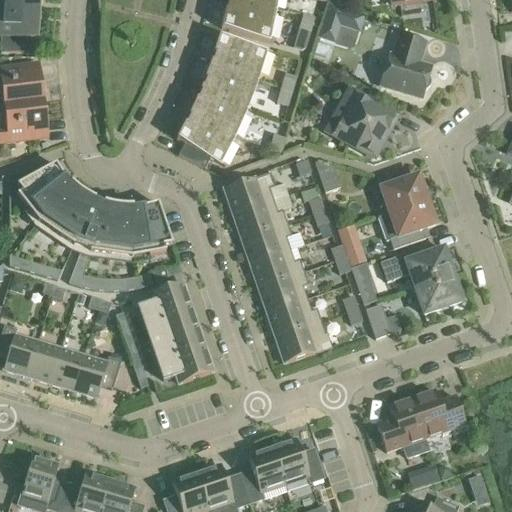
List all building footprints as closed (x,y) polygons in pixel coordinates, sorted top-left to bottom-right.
[(0,0),(0,11),(14,13),(38,15),(38,0),(0,0)] [(227,0),(227,4),(226,7),(228,7),(274,13),(275,13),(277,0),(227,0)] [(389,0),(391,8),(403,6),(406,10),(417,8),(418,4),(433,2),(432,0),(389,0)] [(224,14),(221,32),(222,33),(222,32),(274,45),(275,44),(269,42),(275,13),(228,7),(226,15),(224,14)] [(328,8),(317,42),(335,48),(340,30),(360,36),(365,19),(328,8)] [(0,11),(0,56),(28,56),(28,42),(35,43),(38,15),(14,13),(0,11)] [(303,18),(299,33),(309,36),(314,21),(303,18)] [(390,58),(380,90),(421,102),(424,93),(428,91),(430,87),(430,83),(428,79),(430,70),(418,67),(425,46),(400,39),(393,59),(390,58)] [(212,66),(211,65),(257,84),(266,55),(271,56),(272,55),(220,41),(220,40),(219,40),(213,58),(215,58),(212,66)] [(318,47),(314,57),(326,61),(330,51),(318,47)] [(206,84),(203,91),(247,112),(257,84),(211,65),(204,83),(206,84)] [(0,100),(1,109),(42,105),(37,67),(0,71),(0,100)] [(285,77),(281,91),(292,95),(296,81),(285,77)] [(196,103),(189,118),(234,140),(247,112),(203,91),(201,91),(200,95),(201,96),(198,103),(196,103)] [(287,110),(292,95),(281,91),(276,107),(287,110)] [(344,121),(335,137),(373,158),(394,120),(356,99),(355,101),(349,101),(344,104),(340,110),(341,116),(344,121)] [(0,132),(0,147),(46,142),(42,105),(1,109),(4,132),(0,132)] [(184,147),(178,159),(204,173),(210,162),(225,170),(225,169),(220,166),(234,140),(189,118),(188,120),(190,121),(186,128),(184,127),(176,144),(177,145),(178,144),(184,147)] [(273,139),(269,153),(280,157),(284,142),(273,139)] [(299,163),(294,164),(295,167),(300,181),(312,177),(307,163),(299,163)] [(314,167),(325,197),(340,192),(333,172),(314,167)] [(39,227),(73,250),(74,251),(76,249),(82,251),(68,287),(68,288),(79,291),(93,294),(108,295),(123,295),(138,293),(153,289),(154,289),(150,278),(139,281),(125,284),(112,284),(99,283),(84,280),(91,257),(133,262),(167,257),(165,250),(172,249),(157,207),(151,209),(145,210),(138,211),(132,212),(125,212),(117,211),(110,210),(103,208),(100,207),(94,204),(88,201),(82,198),(76,193),(71,189),(69,187),(67,185),(62,179),(58,174),(55,168),(16,189),(22,196),(17,200),(39,227)] [(377,183),(389,217),(426,205),(418,180),(408,183),(405,173),(377,183)] [(254,182),(223,193),(232,218),(263,208),(273,204),(269,193),(273,192),(274,191),(270,177),(254,182)] [(309,206),(314,220),(326,216),(321,202),(309,206)] [(263,208),(232,218),(233,219),(241,244),(272,233),(287,228),(284,219),(283,216),(282,214),(277,216),(274,205),(273,204),(263,208)] [(385,246),(390,244),(393,254),(425,243),(422,233),(435,229),(426,205),(389,217),(377,221),(385,246)] [(330,228),(326,216),(314,220),(318,232),(330,228)] [(272,233),(241,244),(242,245),(243,249),(249,267),(290,253),(295,252),(303,249),(299,238),(291,240),(288,230),(287,228),(272,233)] [(360,248),(344,254),(347,262),(349,267),(351,271),(366,265),(360,248)] [(343,250),(332,254),(336,266),(347,262),(344,254),(343,250)] [(249,267),(258,292),(304,276),(299,264),(294,266),(290,253),(249,267)] [(380,267),(387,286),(410,278),(414,293),(455,279),(451,267),(447,265),(443,253),(419,261),(416,254),(380,267)] [(57,284),(61,275),(9,260),(9,270),(57,284)] [(347,262),(336,266),(340,278),(345,277),(350,275),(352,274),(351,273),(351,271),(349,267),(347,262)] [(365,268),(351,273),(352,274),(356,287),(370,283),(365,268)] [(154,278),(158,289),(169,286),(166,274),(154,278)] [(304,276),(258,292),(266,317),(297,306),(307,303),(303,291),(308,289),(304,276)] [(423,319),(461,306),(457,293),(459,290),(455,279),(414,293),(423,319)] [(12,281),(9,294),(21,297),(25,285),(12,281)] [(176,380),(178,388),(179,388),(213,376),(182,287),(147,299),(150,307),(137,311),(163,385),(176,380)] [(66,294),(65,293),(46,288),(43,298),(63,304),(66,294)] [(78,298),(75,307),(82,309),(85,300),(78,298)] [(353,300),(342,304),(347,316),(357,312),(353,300)] [(112,307),(111,307),(92,301),(89,312),(109,318),(112,307)] [(297,306),(266,317),(275,341),(306,331),(321,325),(316,313),(311,315),(307,303),(297,306)] [(381,309),(365,314),(375,343),(391,338),(381,309)] [(357,312),(347,316),(352,334),(363,331),(357,312)] [(140,393),(148,390),(123,317),(115,320),(140,393)] [(395,317),(385,320),(390,335),(400,332),(395,317)] [(306,331),(275,341),(277,348),(284,368),(315,357),(315,356),(330,351),(323,332),(321,325),(306,331)] [(4,331),(0,343),(0,360),(9,363),(5,375),(26,381),(37,344),(17,338),(18,335),(7,332),(5,331),(4,331)] [(37,344),(26,381),(27,382),(33,384),(50,389),(71,395),(72,395),(83,358),(82,358),(61,352),(44,347),(38,345),(37,344)] [(83,358),(72,395),(73,396),(99,403),(102,391),(112,394),(121,366),(109,362),(108,366),(84,359),(83,358)] [(425,443),(465,429),(455,401),(438,406),(434,395),(412,403),(425,443)] [(425,443),(412,403),(389,411),(393,422),(376,428),(386,457),(425,443)] [(271,451),(285,491),(309,483),(310,487),(316,485),(323,482),(314,454),(301,458),(297,446),(287,450),(286,446),(271,451)] [(239,479),(249,509),(266,504),(263,498),(285,491),(271,451),(257,456),(258,460),(248,463),(252,475),(239,479)] [(18,509),(27,511),(60,511),(67,488),(54,484),(57,472),(47,469),(48,466),(32,461),(27,478),(28,478),(25,488),(22,496),(18,509)] [(447,468),(437,472),(441,482),(451,479),(447,468)] [(434,469),(418,474),(424,490),(439,485),(434,469)] [(196,477),(207,511),(240,511),(249,509),(239,479),(225,484),(222,472),(212,476),(210,472),(196,477)] [(164,505),(166,511),(207,511),(196,477),(181,482),(182,486),(172,489),(176,500),(164,505)] [(480,479),(467,483),(472,496),(484,492),(480,479)] [(67,488),(60,511),(102,511),(110,484),(95,480),(94,483),(84,480),(81,492),(67,488)] [(110,484),(102,511),(142,511),(143,510),(131,507),(134,495),(124,492),(125,489),(110,484)] [(17,486),(15,494),(22,496),(25,488),(17,486)] [(458,511),(459,511),(436,501),(432,511),(416,505),(413,511),(458,511)]
